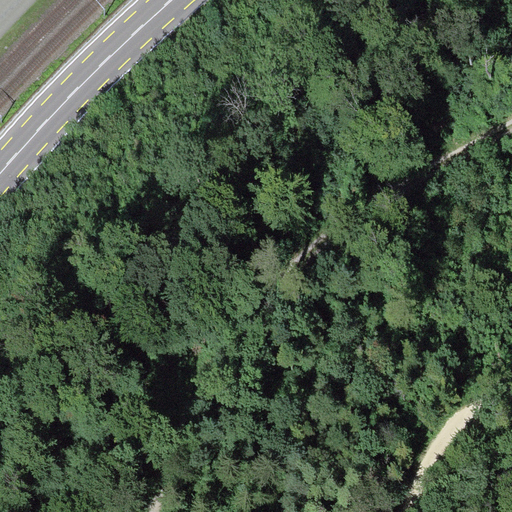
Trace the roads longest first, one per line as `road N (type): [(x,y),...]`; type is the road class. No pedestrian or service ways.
road 1 (track): [(151,511),(171,452),(229,338),(277,282),(393,192),(511,123)]
road 2 (primary): [(176,0),(0,178)]
road 3 (track): [(511,387),(449,431),(408,511)]
